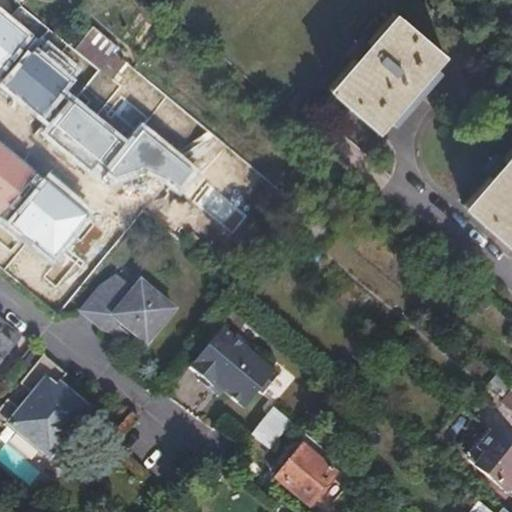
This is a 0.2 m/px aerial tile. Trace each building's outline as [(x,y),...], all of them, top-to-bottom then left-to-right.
[(398,0),(181,0),(171,12),(294,119),(398,0)] [(443,56),(398,16),(331,93),(377,133),(443,56)] [(85,37),(75,49),(111,78),(125,61),(114,52),(109,58),(85,37)] [(64,64),(33,38),(23,51),(13,63),(44,89),(64,64)] [(222,194),(249,162),(196,119),(182,135),(170,151),(222,194)] [(511,248),(511,159),(468,210),(511,248)] [(0,251),(51,293),(66,305),(74,295),(91,274),(0,198),(0,251)] [(156,224),(165,212),(156,205),(147,216),(156,224)] [(181,244),(192,232),(165,212),(156,224),(181,244)] [(0,268),(42,304),(51,293),(0,251),(0,268)] [(135,291),(117,276),(104,292),(99,288),(80,311),(102,328),(109,319),(145,348),(176,310),(142,282),(135,291)] [(104,292),(117,276),(99,288),(104,292)] [(0,367),(24,338),(1,319),(0,320),(0,367)] [(102,328),(145,348),(109,319),(102,328)] [(216,386),(224,393),(245,410),(260,392),(263,395),(279,377),(223,330),(190,370),(199,377),(214,389),(216,386)] [(219,399),(224,393),(216,386),(214,389),(199,377),(197,381),(219,399)] [(58,390),(47,381),(7,428),(48,462),(68,439),(62,434),(74,421),(79,425),(92,410),(63,385),(58,390)] [(494,413),(478,401),(470,411),(485,424),(494,413)] [(251,433),(256,437),(257,436),(261,440),(281,415),(271,408),(251,433)] [(504,490),(511,480),(511,449),(490,431),(467,459),(504,490)] [(275,480),(308,507),(332,478),(335,475),(301,447),(275,480)] [(332,478),(308,507),(314,511),(338,482),(332,478)]
